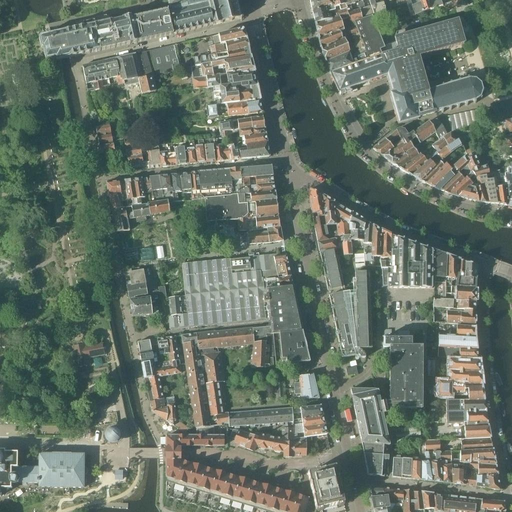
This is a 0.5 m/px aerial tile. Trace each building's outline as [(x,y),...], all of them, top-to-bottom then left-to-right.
[(166,0),(168,9),(169,10),(168,11),(170,19),(173,35),(175,35),(176,35),(176,34),(213,26),(223,24),(242,19),(236,0),(166,0)] [(334,9),(331,0),(312,0),(310,1),(313,13),(327,10),(328,14),(335,12),(334,9)] [(331,0),(334,9),(339,8),(340,11),(346,9),(343,0),(331,0)] [(356,0),(343,0),(346,9),(348,18),(350,24),(354,23),(362,21),(356,0)] [(373,17),(368,0),(356,0),(362,21),(371,18),(373,17)] [(368,0),(373,17),(385,14),(382,4),(380,0),(368,0)] [(419,2),(418,0),(405,0),(406,3),(408,10),(412,9),(415,15),(423,12),(419,2)] [(430,10),(426,0),(422,0),(419,2),(423,12),(430,10)] [(426,0),(430,10),(442,6),(439,0),(432,2),(432,0),(430,1),(429,0),(426,0)] [(467,6),(465,0),(453,0),(452,0),(453,2),(456,10),(467,6)] [(453,2),(449,3),(442,6),(444,14),(456,10),(453,2)] [(471,4),(467,6),(456,10),(457,13),(472,8),(471,4)] [(333,19),(316,25),(319,39),(343,31),(339,20),(348,18),(346,9),(340,11),(335,12),(336,18),(334,18),(334,19),(333,19)] [(313,13),(316,25),(333,19),(333,17),(331,17),(330,15),(328,15),(328,14),(327,10),(313,13)] [(109,22),(108,18),(105,17),(95,19),(94,21),(83,24),(84,27),(68,30),(65,31),(57,33),(53,34),(39,37),(45,61),(56,59),(56,61),(59,60),(63,59),(74,57),(172,36),(166,11),(132,18),(131,16),(124,18),(124,19),(111,22),(111,21),(109,22)] [(364,50),(354,53),(358,63),(330,73),(339,92),(340,92),(344,90),(345,93),(351,91),(350,88),(387,75),(388,80),(391,94),(389,94),(398,124),(418,119),(418,118),(435,113),(441,111),(442,113),(443,113),(443,111),(449,109),(449,111),(451,111),(451,109),(457,107),(457,109),(459,108),(458,106),(465,104),(466,106),(467,106),(467,104),(473,102),(474,104),(476,103),(475,101),(479,98),(481,100),(482,99),(480,97),(482,92),(484,92),(484,90),(482,90),(480,85),(482,84),(481,82),(479,84),(475,80),(476,78),(475,77),(474,80),(470,80),(469,77),(467,78),(467,80),(460,82),(460,80),(458,80),(459,82),(452,84),(451,82),(449,83),(450,84),(444,86),(443,84),(441,85),(442,87),(436,89),(435,87),(433,87),(434,89),(427,91),(423,76),(418,57),(463,45),(456,21),(447,24),(406,35),(403,32),(395,34),(394,39),(398,51),(381,56),(379,51),(383,49),(371,18),(362,21),(354,23),(355,27),(358,34),(364,50)] [(346,39),(348,39),(348,38),(358,34),(355,27),(343,31),(319,39),(321,49),(342,40),(340,35),(344,33),(346,39)] [(244,30),(242,29),(238,30),(218,36),(220,44),(220,45),(223,44),(246,39),(244,30)] [(344,39),(342,40),(321,49),(326,62),(353,51),(354,53),(364,50),(358,34),(348,38),(348,39),(351,45),(347,47),(344,39)] [(237,51),(248,48),(246,39),(223,44),(224,50),(224,53),(237,51)] [(224,53),(224,50),(223,44),(215,46),(209,48),(210,53),(204,54),(205,57),(208,56),(224,53)] [(178,70),(174,46),(150,51),(156,75),(178,70)] [(250,57),(248,48),(237,51),(224,53),(208,56),(210,64),(250,57)] [(353,51),(326,62),(330,73),(358,63),(354,53),(353,51)] [(151,76),(145,52),(134,55),(140,78),(137,79),(141,94),(155,91),(152,75),(151,76)] [(140,78),(134,55),(115,59),(120,85),(124,84),(124,82),(126,81),(137,79),(140,78)] [(210,64),(208,56),(205,57),(193,59),(194,67),(210,64)] [(240,75),(254,72),(250,57),(210,64),(194,67),(190,68),(192,78),(191,78),(192,89),(206,88),(207,89),(210,89),(220,88),(221,88),(219,76),(213,76),(213,71),(225,69),(227,73),(239,71),(240,75)] [(120,85),(115,59),(104,62),(108,79),(115,78),(117,86),(120,85)] [(104,62),(93,64),(99,90),(104,89),(103,86),(102,81),(108,79),(104,62)] [(99,90),(93,64),(82,67),(86,85),(92,83),(93,89),(94,91),(99,90)] [(239,71),(227,73),(230,87),(230,90),(257,87),(254,72),(240,75),(239,71)] [(221,88),(220,88),(210,89),(210,92),(216,92),(218,105),(226,104),(237,103),(260,102),(259,100),(257,87),(230,90),(230,87),(221,88)] [(226,104),(218,105),(216,105),(217,119),(227,118),(238,116),(261,112),(260,102),(237,103),(226,104)] [(216,105),(213,105),(205,106),(207,120),(217,119),(216,105)] [(447,118),(451,133),(472,128),(484,126),(481,111),(447,118)] [(264,127),(263,117),(237,121),(238,128),(233,128),(233,131),(236,130),(238,130),(264,127)] [(428,122),(412,133),(416,138),(415,139),(419,145),(425,140),(427,143),(428,144),(430,144),(432,142),(432,140),(430,137),(435,134),(439,141),(447,135),(438,120),(428,122)] [(233,131),(233,128),(232,122),(218,124),(219,133),(220,133),(233,131)] [(97,137),(111,134),(109,124),(95,127),(97,137)] [(265,134),(264,127),(238,130),(239,138),(243,137),(265,134)] [(232,140),(231,134),(237,134),(236,130),(233,131),(220,133),(220,136),(221,140),(232,140)] [(401,144),(382,157),(392,164),(414,149),(413,148),(409,143),(415,139),(416,138),(412,133),(408,136),(404,130),(400,130),(396,131),(396,130),(393,133),(401,144)] [(114,133),(111,134),(97,137),(99,146),(116,142),(114,133)] [(393,133),(373,150),(377,153),(378,153),(382,157),(401,144),(393,133)] [(439,141),(431,147),(436,152),(437,154),(444,149),(455,141),(450,133),(447,135),(439,141)] [(267,143),(265,134),(243,137),(243,141),(241,142),(238,143),(236,145),(236,147),(239,147),(267,143)] [(125,148),(139,145),(138,138),(124,141),(125,148)] [(210,141),(210,140),(202,141),(205,163),(217,162),(214,140),(210,141)] [(223,161),(222,150),(221,145),(217,146),(217,140),(214,140),(217,162),(223,161)] [(455,141),(444,149),(449,155),(450,154),(449,153),(460,146),(457,140),(455,141)] [(205,163),(202,141),(194,142),(196,164),(205,163)] [(118,142),(116,142),(99,146),(100,154),(114,151),(113,147),(119,146),(118,142)] [(189,149),(187,150),(186,150),(188,165),(196,164),(194,142),(188,143),(189,149)] [(269,157),(267,143),(239,147),(240,160),(262,158),(269,157)] [(139,145),(125,148),(127,156),(141,153),(139,145)] [(168,145),(165,146),(168,167),(176,166),(175,154),(171,155),(170,147),(168,147),(168,145)] [(168,167),(165,146),(158,147),(159,151),(159,153),(161,168),(168,167)] [(240,160),(239,147),(236,147),(233,148),(228,149),(228,150),(229,161),(240,160)] [(414,149),(392,164),(399,169),(419,155),(420,156),(420,155),(427,150),(424,147),(417,152),(416,153),(415,152),(414,149)] [(188,165),(186,150),(186,148),(175,149),(175,154),(176,166),(188,165)] [(437,154),(436,155),(441,161),(441,162),(445,159),(449,155),(444,149),(437,154)] [(159,153),(159,151),(146,153),(147,162),(148,169),(161,168),(159,153)] [(142,161),(141,153),(127,156),(128,163),(130,163),(130,164),(132,164),(143,163),(142,161)] [(467,156),(463,157),(464,159),(464,158),(467,165),(471,174),(473,176),(476,179),(489,176),(488,173),(486,166),(480,168),(474,153),(473,153),(467,156)] [(419,155),(399,169),(411,176),(429,161),(432,159),(430,157),(425,161),(420,155),(420,156),(419,155)] [(429,161),(411,176),(420,181),(436,165),(439,162),(441,161),(436,155),(432,159),(429,161)] [(450,169),(449,169),(450,170),(452,172),(453,171),(456,174),(458,173),(461,170),(467,165),(464,158),(464,159),(454,167),(453,166),(450,169)] [(147,162),(143,163),(132,164),(132,171),(148,169),(147,162)] [(436,165),(420,181),(425,184),(441,168),(443,166),(439,162),(436,165)] [(441,168),(425,184),(433,188),(438,183),(450,170),(449,169),(450,169),(449,168),(448,167),(445,164),(443,166),(441,168)] [(467,165),(461,170),(467,177),(471,174),(467,165)] [(240,170),(228,171),(230,185),(233,185),(233,184),(237,184),(236,180),(243,179),(249,179),(255,178),(272,177),(270,169),(268,167),(240,170)] [(505,178),(501,179),(501,182),(502,187),(506,187),(508,207),(511,208),(511,168),(509,169),(506,170),(506,174),(505,174),(505,178)] [(438,183),(433,188),(439,190),(456,174),(453,171),(452,172),(450,170),(438,183)] [(236,202),(235,194),(233,185),(230,185),(228,171),(198,173),(201,199),(204,199),(206,222),(237,220),(246,219),(247,219),(246,202),(236,202)] [(201,199),(198,173),(190,174),(191,194),(192,201),(201,199)] [(456,174),(439,190),(449,194),(464,179),(458,173),(456,174)] [(190,174),(181,175),(182,195),(191,194),(190,174)] [(464,179),(449,194),(458,197),(469,188),(472,185),(468,180),(473,176),(471,174),(467,177),(464,179)] [(500,174),(495,175),(498,204),(508,207),(506,187),(502,187),(498,188),(498,183),(501,182),(501,179),(500,179),(499,176),(501,176),(500,174)] [(182,195),(181,175),(171,176),(173,200),(172,200),(173,203),(183,202),(182,195)] [(489,176),(476,179),(476,181),(479,188),(487,187),(488,204),(498,204),(495,175),(489,176)] [(173,200),(171,176),(159,177),(163,201),(168,200),(168,201),(172,200),(173,200)] [(163,201),(159,177),(149,178),(152,192),(157,191),(158,198),(153,199),(154,202),(159,202),(163,201)] [(273,184),(272,177),(255,178),(249,179),(243,179),(243,185),(244,187),(249,186),(256,186),(273,184)] [(149,178),(141,179),(144,194),(148,194),(150,203),(154,202),(153,199),(152,192),(149,178)] [(141,179),(133,180),(137,206),(141,206),(140,199),(144,198),(144,194),(141,179)] [(137,206),(133,180),(124,181),(126,191),(127,201),(132,200),(133,207),(137,206)] [(126,191),(124,181),(106,183),(108,194),(114,194),(114,196),(115,196),(118,198),(118,203),(119,203),(119,204),(120,204),(121,209),(123,208),(122,202),(120,191),(126,191)] [(274,191),(273,184),(256,186),(249,186),(244,187),(243,185),(242,185),(242,184),(237,184),(233,184),(233,185),(235,194),(255,193),(255,192),(274,191)] [(479,188),(475,189),(478,203),(488,204),(487,187),(479,188)] [(469,188),(458,197),(463,199),(464,199),(468,200),(470,201),(472,201),(478,203),(475,189),(474,190),(469,188)] [(323,217),(320,195),(310,190),(307,192),(313,219),(323,217)] [(276,199),(274,191),(255,192),(255,193),(235,194),(236,202),(246,202),(258,202),(258,201),(276,199)] [(111,210),(121,209),(120,204),(119,204),(119,203),(118,203),(118,198),(115,196),(114,196),(114,194),(108,194),(108,196),(111,210)] [(334,241),(338,240),(333,210),(333,204),(333,202),(320,195),(323,217),(325,223),(324,223),(328,240),(334,239),(334,241)] [(278,216),(276,199),(258,201),(258,202),(246,202),(247,219),(256,218),(278,216)] [(169,213),(168,201),(168,200),(163,201),(159,202),(154,202),(150,203),(147,203),(147,205),(141,206),(137,206),(133,207),(123,208),(121,209),(111,210),(116,233),(129,231),(128,224),(145,221),(145,217),(169,213)] [(349,240),(350,240),(348,228),(349,224),(350,219),(352,214),(333,202),(333,204),(333,210),(338,240),(338,241),(342,240),(342,239),(344,239),(344,240),(346,240),(349,240)] [(348,228),(350,240),(363,241),(365,222),(352,214),(350,219),(349,224),(348,228)] [(280,228),(278,216),(256,218),(257,227),(247,228),(247,231),(257,231),(280,228)] [(325,223),(323,217),(313,219),(317,242),(328,240),(324,223),(325,223)] [(247,231),(246,219),(237,220),(238,232),(247,231)] [(374,227),(365,222),(363,241),(363,244),(371,244),(371,249),(372,249),(372,248),(372,246),(373,234),(374,227)] [(374,267),(373,259),(380,259),(381,231),(374,227),(373,234),(372,246),(372,248),(372,249),(372,251),(371,251),(371,255),(364,256),(364,268),(374,267)] [(283,242),(283,241),(280,228),(257,231),(257,232),(247,233),(247,245),(262,244),(283,242)] [(388,235),(381,231),(380,259),(381,269),(390,269),(390,241),(388,241),(388,235)] [(433,274),(434,252),(432,251),(397,238),(390,236),(388,235),(388,241),(390,241),(390,269),(381,269),(382,287),(387,287),(387,289),(434,289),(434,283),(434,274),(433,274)] [(352,255),(350,240),(349,240),(346,240),(344,240),(344,239),(342,239),(342,240),(338,241),(338,240),(334,241),(334,239),(328,240),(317,242),(319,252),(319,253),(333,250),(336,249),(343,249),(344,256),(352,255)] [(341,288),(335,261),(333,250),(319,253),(327,291),(341,288)] [(445,283),(446,256),(434,252),(433,274),(434,274),(434,283),(443,283),(445,283)] [(274,257),(278,256),(278,254),(249,257),(249,258),(230,260),(229,259),(182,264),(185,296),(179,297),(181,315),(170,317),(168,317),(168,318),(170,328),(169,329),(170,329),(170,330),(216,325),(217,326),(271,321),(268,289),(280,288),(278,278),(276,268),(274,257)] [(364,256),(364,254),(354,255),(355,269),(364,269),(364,268),(364,256)] [(285,255),(278,256),(274,257),(276,268),(287,266),(285,255)] [(457,272),(459,261),(446,256),(445,283),(445,287),(451,287),(452,281),(456,280),(457,278),(455,277),(455,271),(457,272)] [(465,276),(466,263),(459,261),(457,272),(455,271),(455,277),(457,278),(456,280),(463,281),(464,276),(465,276)] [(476,279),(476,268),(476,267),(474,266),(466,263),(465,276),(476,279)] [(147,273),(160,271),(162,271),(160,264),(146,266),(147,273)] [(288,266),(287,266),(276,268),(278,278),(290,276),(288,266)] [(146,286),(143,271),(131,273),(130,269),(123,271),(129,301),(147,298),(145,286),(146,286)] [(160,271),(147,273),(149,289),(163,287),(160,271)] [(371,349),(369,294),(369,290),(369,273),(364,273),(355,273),(355,279),(355,291),(355,294),(357,349),(371,349)] [(292,286),(290,276),(278,278),(280,288),(292,286)] [(476,279),(465,276),(464,276),(463,281),(456,280),(452,281),(451,287),(475,289),(476,279)] [(300,321),(294,296),(293,289),(292,286),(280,288),(268,289),(271,321),(271,324),(271,326),(252,328),(252,337),(262,336),(263,338),(266,338),(265,335),(271,334),(271,335),(279,334),(302,332),(300,321)] [(164,287),(158,288),(158,291),(159,296),(159,300),(166,299),(164,287)] [(475,302),(475,289),(451,287),(450,294),(455,294),(455,301),(475,302)] [(359,350),(357,349),(357,350),(354,351),(342,293),(328,297),(342,359),(359,355),(359,356),(359,358),(365,358),(365,355),(362,352),(359,350)] [(154,302),(155,302),(154,299),(157,299),(157,296),(153,297),(147,298),(129,301),(131,308),(151,306),(150,303),(154,302)] [(181,315),(179,297),(168,298),(168,299),(169,299),(170,317),(181,315)] [(433,301),(433,308),(434,308),(452,309),(452,305),(453,301),(445,300),(440,300),(440,301),(433,301)] [(475,302),(455,301),(455,303),(457,303),(457,305),(456,310),(475,311),(475,302)] [(151,310),(151,306),(131,308),(132,317),(158,314),(158,312),(155,312),(155,310),(151,310)] [(475,325),(475,311),(456,310),(456,311),(447,310),(446,324),(462,325),(475,325)] [(475,337),(475,325),(462,325),(462,326),(456,326),(456,336),(438,335),(438,347),(437,357),(444,357),(444,358),(445,358),(445,357),(478,359),(477,350),(475,337)] [(252,337),(252,328),(251,328),(251,329),(244,330),(246,346),(253,345),(253,342),(252,337)] [(237,330),(230,331),(231,347),(239,346),(237,330)] [(246,346),(244,330),(237,330),(239,346),(246,346)] [(230,331),(223,332),(224,348),(231,347),(230,331)] [(214,332),(205,333),(207,355),(216,354),(215,352),(213,352),(213,349),(216,348),(214,333),(214,332)] [(224,348),(223,332),(214,333),(216,348),(224,348)] [(304,341),(302,332),(279,334),(282,364),(309,363),(306,349),(304,341)] [(207,355),(205,333),(196,334),(197,342),(198,348),(198,351),(202,350),(202,354),(201,354),(201,356),(203,356),(207,355)] [(197,342),(196,334),(181,336),(182,345),(191,343),(192,349),(198,348),(197,342)] [(175,337),(165,339),(167,355),(177,353),(175,337)] [(411,347),(411,338),(399,338),(399,337),(397,337),(383,337),(383,347),(389,347),(389,397),(390,397),(390,402),(388,402),(388,401),(379,403),(376,390),(377,390),(350,390),(352,397),(351,397),(361,444),(389,446),(383,415),(387,414),(386,409),(390,409),(404,409),(406,409),(420,409),(421,409),(421,347),(411,347)] [(167,355),(165,339),(157,340),(158,345),(157,345),(159,356),(167,355)] [(85,346),(85,341),(76,343),(77,346),(71,347),(74,361),(73,361),(75,368),(89,365),(88,358),(103,355),(101,343),(85,346)] [(149,341),(148,342),(137,344),(139,356),(152,353),(151,346),(149,341)] [(265,342),(253,342),(253,345),(252,352),(265,352),(269,352),(269,346),(265,346),(265,342)] [(198,351),(198,348),(192,349),(191,343),(182,345),(184,355),(196,354),(195,350),(198,349),(198,351)] [(265,355),(265,352),(252,352),(252,359),(268,360),(268,358),(269,358),(268,355),(265,355)] [(154,364),(153,358),(152,353),(139,356),(141,365),(152,364),(152,365),(154,364)] [(179,365),(177,353),(167,355),(169,362),(173,361),(173,366),(179,365)] [(218,353),(216,354),(207,355),(203,356),(204,363),(221,361),(219,353),(218,353)] [(196,356),(196,354),(184,355),(185,364),(201,362),(200,356),(196,356)] [(268,360),(252,359),(252,368),(262,368),(262,366),(264,364),(268,364),(268,360)] [(481,386),(480,373),(478,361),(448,360),(448,381),(438,381),(438,384),(436,389),(436,394),(437,397),(452,397),(452,393),(465,393),(465,391),(468,391),(468,401),(483,401),(481,386)] [(173,361),(169,362),(168,362),(170,375),(180,374),(179,365),(173,366),(173,361)] [(221,361),(204,363),(205,370),(222,368),(221,361)] [(170,375),(168,362),(161,363),(163,376),(170,375)] [(201,367),(201,362),(185,364),(187,374),(199,372),(198,368),(201,367)] [(161,363),(154,364),(152,365),(154,378),(158,377),(163,376),(161,363)] [(154,378),(152,365),(152,364),(141,365),(144,379),(154,378)] [(352,368),(346,369),(347,376),(357,374),(356,367),(352,368)] [(223,375),(222,368),(205,370),(206,378),(223,375)] [(199,375),(199,372),(187,374),(188,383),(203,381),(202,374),(199,375)] [(224,382),(223,375),(206,378),(207,384),(219,383),(224,382)] [(315,387),(312,376),(300,376),(300,383),(293,383),(294,389),(315,387)] [(159,384),(158,377),(154,378),(144,379),(146,387),(159,384)] [(204,386),(203,381),(188,383),(189,392),(201,390),(200,386),(204,386)] [(207,384),(206,384),(207,392),(220,391),(219,383),(207,384)] [(161,392),(159,384),(146,387),(147,394),(161,392)] [(318,399),(315,387),(294,389),(294,395),(301,394),(302,400),(318,399)] [(201,393),(201,390),(189,392),(191,401),(206,399),(205,393),(201,393)] [(220,391),(207,392),(208,400),(221,398),(220,391)] [(162,399),(162,397),(161,392),(147,394),(149,402),(162,399)] [(109,404),(108,395),(107,395),(107,396),(89,399),(89,398),(88,398),(90,407),(109,404)] [(169,406),(167,407),(167,408),(168,413),(166,421),(173,426),(176,421),(173,398),(168,399),(169,406)] [(221,398),(208,400),(209,408),(222,406),(221,398)] [(167,408),(167,407),(169,406),(168,399),(162,399),(149,402),(151,412),(167,408)] [(207,404),(206,399),(191,401),(192,410),(204,409),(203,405),(207,404)] [(483,401),(468,401),(446,400),(446,424),(464,424),(465,439),(490,438),(487,423),(483,401)] [(222,406),(209,408),(210,416),(216,415),(223,414),(222,406)] [(322,416),(320,407),(318,407),(300,408),(301,419),(322,416)] [(168,413),(167,408),(151,412),(166,422),(166,421),(168,413)] [(285,428),(287,428),(287,423),(293,422),(292,408),(281,409),(282,425),(283,425),(283,423),(285,423),(285,428)] [(204,412),(204,409),(192,410),(193,420),(209,417),(208,411),(204,412)] [(268,427),(266,410),(260,411),(261,425),(267,425),(267,427),(268,427)] [(276,424),(275,410),(266,410),(268,427),(270,426),(270,424),(276,424)] [(260,411),(251,412),(253,428),(255,428),(255,425),(261,425),(260,411)] [(244,412),(236,413),(237,429),(239,429),(239,426),(245,426),(244,412)] [(253,428),(251,412),(244,412),(245,426),(250,426),(250,428),(253,428)] [(223,414),(216,415),(216,418),(217,426),(222,425),(228,424),(228,428),(229,428),(228,414),(228,413),(223,414)] [(237,429),(236,413),(228,414),(229,428),(234,427),(235,429),(237,429)] [(324,425),(322,416),(301,419),(302,424),(302,428),(324,425)] [(209,423),(209,417),(193,420),(195,429),(197,429),(205,427),(206,427),(206,423),(209,423)] [(179,431),(183,426),(176,421),(173,427),(179,431)] [(327,435),(324,425),(302,428),(303,433),(304,438),(305,438),(327,435)] [(206,427),(205,427),(205,447),(222,447),(223,447),(223,446),(223,439),(223,438),(223,437),(222,437),(213,437),(213,426),(206,427)] [(197,437),(181,437),(181,447),(205,447),(205,427),(197,429),(197,437)] [(120,437),(120,436),(120,434),(120,433),(119,432),(119,431),(118,430),(117,430),(116,429),(115,429),(114,428),(113,428),(112,428),(111,428),(110,428),(109,429),(108,429),(107,430),(106,431),(105,432),(105,433),(105,434),(104,435),(104,436),(104,437),(105,438),(105,439),(106,440),(106,441),(107,442),(108,442),(109,443),(110,443),(111,444),(112,444),(113,444),(114,444),(115,443),(116,443),(117,442),(118,441),(119,441),(119,440),(120,439),(120,438),(120,437)] [(294,437),(293,430),(293,428),(287,428),(285,428),(282,429),(281,438),(294,437)] [(303,433),(302,428),(293,430),(294,437),(294,439),(297,439),(297,434),(303,433)] [(305,456),(305,438),(304,438),(297,439),(294,439),(294,437),(281,438),(252,432),(238,430),(238,431),(227,429),(226,436),(235,439),(234,443),(237,444),(239,446),(253,452),(255,447),(258,448),(259,449),(264,450),(265,449),(273,450),(275,452),(279,453),(281,452),(284,452),(284,457),(299,457),(301,456),(305,456)] [(166,454),(166,460),(182,460),(182,454),(182,446),(175,442),(166,436),(166,453),(166,454)] [(490,438),(465,439),(461,439),(462,451),(462,452),(492,450),(491,440),(490,438)] [(439,452),(439,440),(432,441),(424,441),(425,448),(425,453),(428,453),(439,452)] [(389,446),(361,444),(364,459),(365,461),(366,470),(367,471),(367,476),(384,477),(385,461),(387,461),(388,461),(388,457),(388,456),(389,446)] [(433,482),(428,453),(425,453),(425,448),(419,447),(418,459),(420,464),(420,481),(433,482)] [(87,470),(84,467),(83,467),(83,455),(70,455),(70,454),(52,454),(52,455),(39,455),(39,468),(17,468),(17,453),(5,453),(5,451),(0,450),(0,488),(10,488),(10,489),(11,489),(11,487),(10,487),(10,483),(16,483),(17,483),(33,483),(39,483),(39,487),(52,487),(52,488),(70,488),(83,488),(83,476),(84,476),(87,473),(87,470)] [(494,459),(493,453),(492,450),(462,452),(462,451),(457,451),(457,456),(459,456),(459,460),(451,460),(451,462),(451,466),(466,466),(469,466),(469,464),(470,461),(477,461),(477,459),(494,459)] [(441,462),(439,452),(428,453),(433,482),(442,483),(441,462)] [(451,462),(451,460),(450,460),(450,452),(439,452),(441,462),(447,462),(451,462)] [(401,479),(403,457),(396,456),(396,459),(392,459),(392,478),(401,479)] [(411,458),(411,457),(403,457),(401,479),(411,480),(413,458),(411,458)] [(420,464),(418,459),(413,458),(411,480),(420,481),(420,464)] [(262,490),(166,462),(166,470),(166,483),(166,484),(166,496),(166,497),(216,511),(322,511),(324,508),(318,506),(316,506),(302,502),(262,490)] [(447,462),(441,462),(442,483),(452,484),(451,466),(447,466),(447,462)] [(469,464),(469,466),(469,468),(477,469),(478,476),(486,475),(497,474),(495,466),(469,464)] [(465,468),(466,466),(451,466),(452,484),(464,486),(465,476),(466,468),(465,468)] [(315,472),(307,474),(308,479),(313,501),(314,502),(316,511),(344,504),(335,467),(315,472)] [(471,477),(465,476),(464,486),(476,487),(476,476),(476,474),(471,473),(471,477)] [(497,475),(497,474),(486,475),(488,489),(500,491),(497,475)] [(478,476),(476,476),(476,487),(488,489),(486,475),(478,476)] [(384,496),(383,488),(370,487),(372,498),(384,496)] [(384,496),(386,508),(386,511),(390,511),(389,505),(389,504),(394,504),(394,503),(393,489),(383,488),(384,496)] [(403,504),(403,491),(393,489),(394,503),(397,503),(397,504),(403,504)] [(414,511),(413,492),(403,491),(403,504),(402,511),(414,511),(415,511),(414,511)] [(424,510),(423,493),(413,492),(414,511),(415,511),(424,510)] [(434,509),(432,495),(423,493),(424,510),(434,509)] [(386,508),(384,496),(372,498),(372,499),(371,501),(372,504),(373,505),(374,510),(386,508)] [(456,511),(457,498),(440,496),(439,511),(456,511)] [(465,511),(466,498),(457,498),(456,511),(465,511)] [(475,499),(466,498),(465,511),(473,511),(474,508),(475,508),(475,499)] [(503,503),(475,499),(475,508),(474,508),(473,511),(484,511),(484,510),(504,511),(503,503)]
